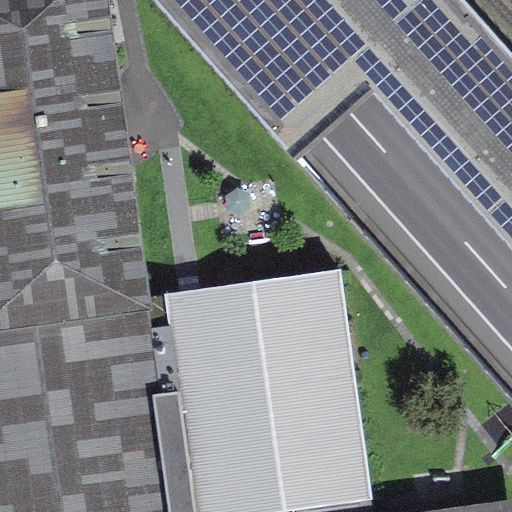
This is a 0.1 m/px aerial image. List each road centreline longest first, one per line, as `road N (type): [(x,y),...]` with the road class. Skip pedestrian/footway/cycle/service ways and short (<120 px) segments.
road 1 (motorway): [(249,0),(511,294)]
road 2 (motorway): [(511,139),(387,0)]
